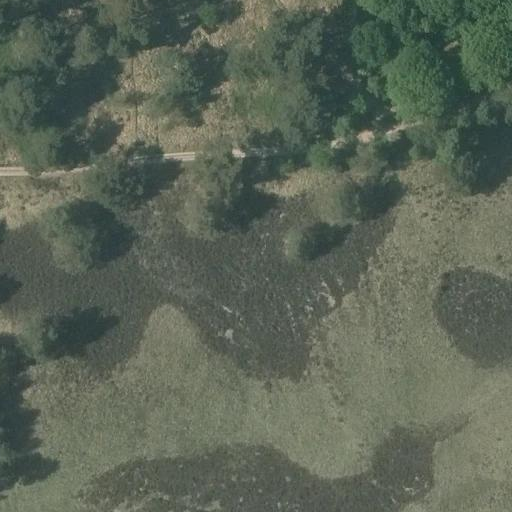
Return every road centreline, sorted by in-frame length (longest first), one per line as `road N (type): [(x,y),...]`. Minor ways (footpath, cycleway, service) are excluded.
road 1 (track): [(0,163),(372,130)]
road 2 (track): [(372,130),(258,0)]
road 3 (track): [(372,130),(511,69)]
